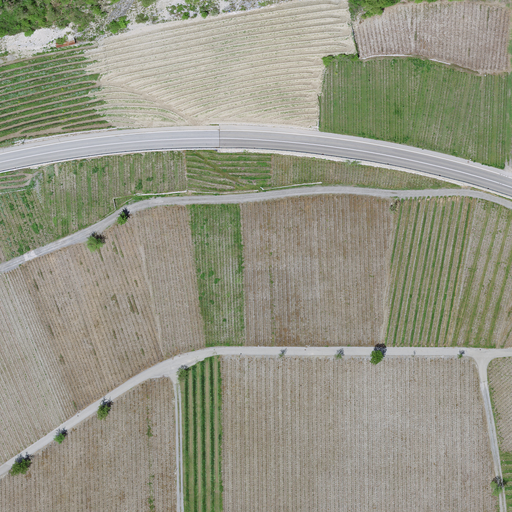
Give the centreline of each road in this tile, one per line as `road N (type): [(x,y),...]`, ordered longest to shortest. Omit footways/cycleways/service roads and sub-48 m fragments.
road 1 (track): [(0,474),(145,376),(214,350),(511,351)]
road 2 (track): [(0,272),(145,206),(331,191),(478,192),(511,204)]
road 3 (tertiary): [(511,187),(386,154),(250,138),(85,146),(0,161)]
road 4 (track): [(479,352),(502,511)]
road 5 (track): [(174,362),(185,386),(186,511)]
